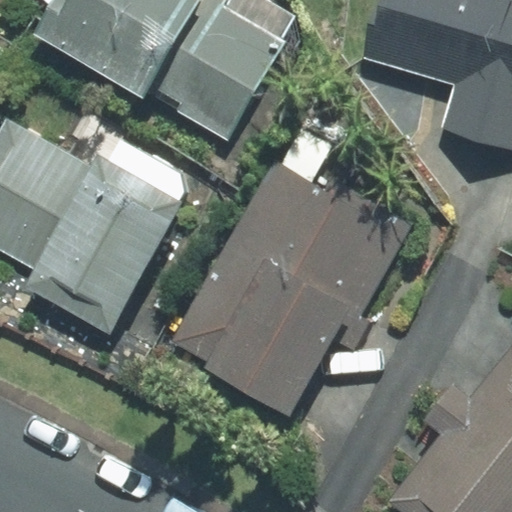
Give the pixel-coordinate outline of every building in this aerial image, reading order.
[(55,0),(37,34),(228,143),(286,42),(282,39),(295,16),(266,0),(55,0)] [(511,0),(385,0),(370,52),(457,78),(442,129),(511,149),(511,0)] [(25,288),(110,335),(183,201),(98,155),(91,167),(6,121),(0,132),(0,249),(35,269),(25,288)] [(332,146),(300,129),(281,164),(276,163),(178,341),(210,358),(205,368),(289,414),(341,321),(351,326),(342,343),(355,350),(371,321),(363,317),(416,222),(336,178),(329,190),(312,181),(332,146)] [(511,511),(511,349),(470,402),(453,388),(428,419),(445,433),(390,501),(403,511),(511,511)]
